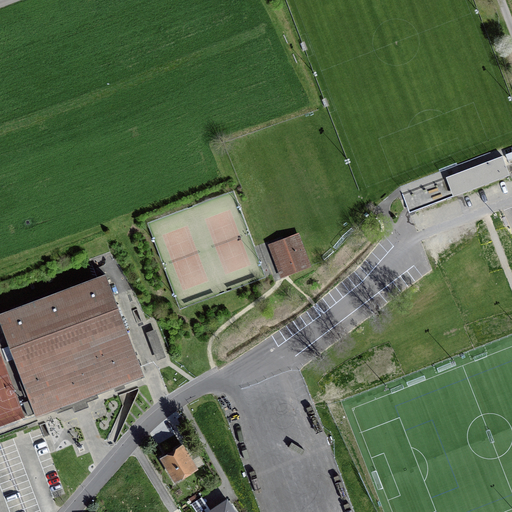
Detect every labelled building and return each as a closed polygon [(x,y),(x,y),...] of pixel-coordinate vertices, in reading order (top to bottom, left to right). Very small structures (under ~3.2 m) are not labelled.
[(502,156),(458,172),(464,187),(466,191),(509,174),(502,156)] [(408,208),(464,187),(458,172),(402,194),(408,208)] [(277,242),(288,274),(309,266),(298,234),(277,242)] [(83,245),(89,259),(110,251),(105,237),(83,245)] [(143,375),(105,274),(0,313),(0,320),(30,400),(23,402),(28,416),(35,413),(36,416),(74,402),(76,407),(87,403),(84,398),(143,375)] [(158,356),(166,353),(156,326),(148,329),(158,356)] [(173,449),(175,451),(163,458),(176,479),(195,467),(181,444),(173,449)] [(235,511),(227,499),(207,511),(235,511)]
